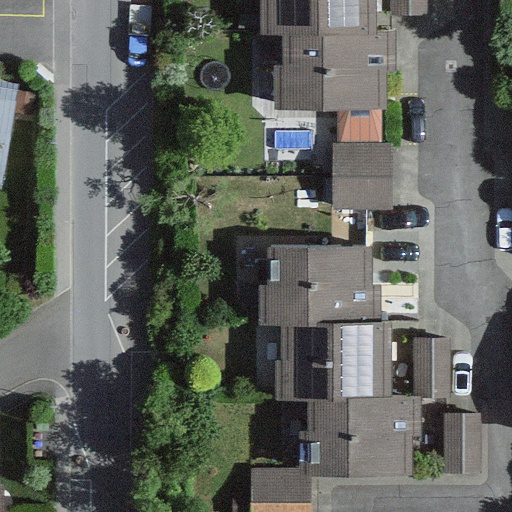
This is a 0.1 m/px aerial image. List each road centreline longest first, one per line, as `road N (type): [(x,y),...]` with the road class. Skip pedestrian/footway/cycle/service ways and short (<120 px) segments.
road 1 (residential): [(102,511),(97,0)]
road 2 (residential): [(511,441),(503,312),(468,272),(464,69),(475,0)]
